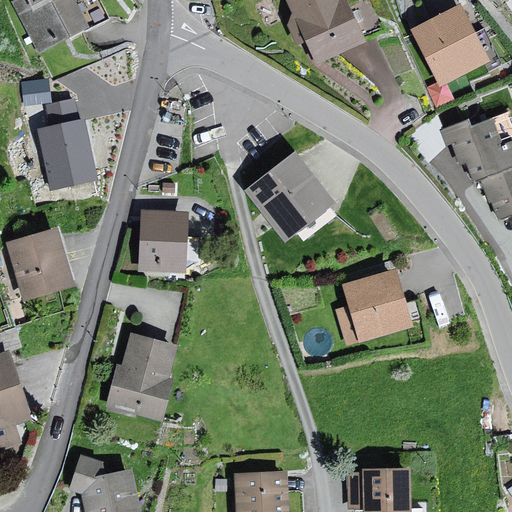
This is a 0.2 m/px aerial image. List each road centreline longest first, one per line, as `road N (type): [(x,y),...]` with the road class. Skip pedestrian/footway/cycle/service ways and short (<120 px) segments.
road 1 (residential): [(25,511),(59,429),(159,30)]
road 2 (residential): [(159,30),(254,73),(389,158),(480,269),(511,353)]
